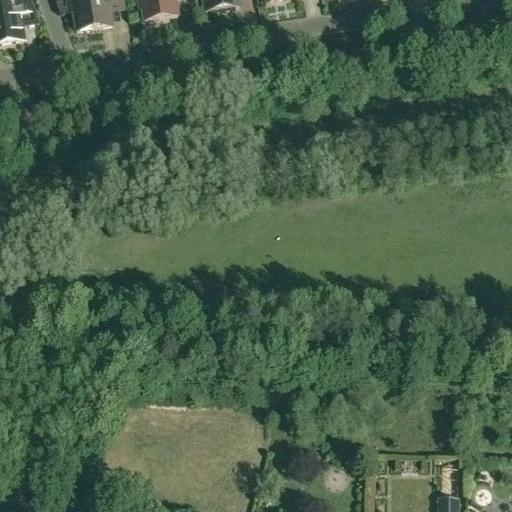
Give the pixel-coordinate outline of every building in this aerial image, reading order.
[(0,9),(0,47),(23,44),(18,12),(32,9),(28,0),(3,0),(4,5),(1,9),(0,9)] [(112,29),(109,14),(123,12),(121,0),(66,0),(69,15),(73,14),(76,35),(112,29)] [(137,0),(139,11),(142,13),(144,24),(146,24),(150,26),(157,25),(160,22),(178,19),(174,0),(137,0)] [(203,0),(206,14),(239,9),(237,0),(203,0)] [(439,511),(455,511),(456,502),(440,502),(439,511)]
